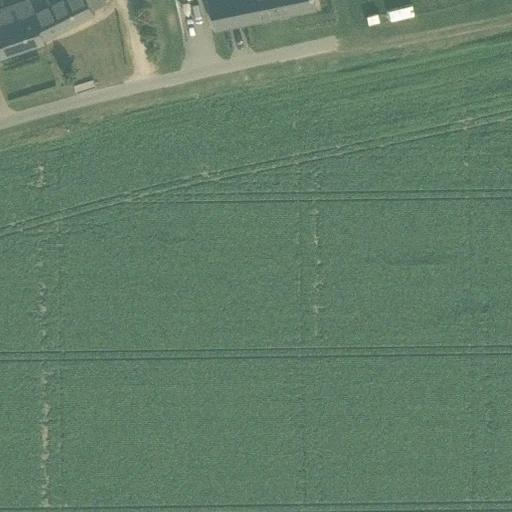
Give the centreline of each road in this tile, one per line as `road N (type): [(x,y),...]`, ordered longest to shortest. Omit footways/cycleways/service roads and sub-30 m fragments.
road 1 (unclassified): [(0,135),(331,59)]
road 2 (track): [(511,19),(331,59)]
